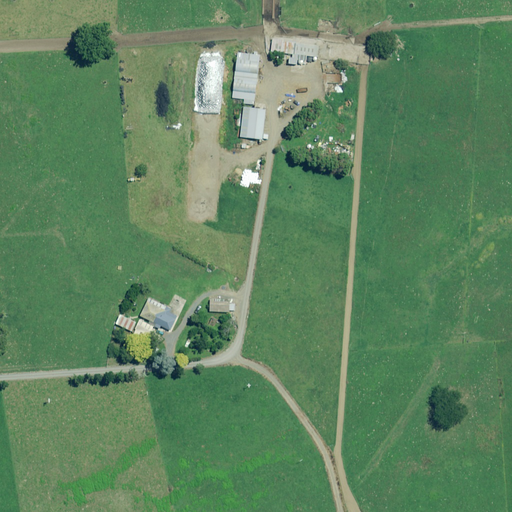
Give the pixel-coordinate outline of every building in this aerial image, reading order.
[(318,57),(319,45),(295,43),(295,41),(273,38),(272,52),(288,54),(287,63),(306,65),(307,56),(318,57)] [(260,55),(238,53),(236,70),(258,72),(260,55)] [(258,75),(236,72),(232,98),(244,99),(244,104),(254,105),(258,75)] [(266,110),(242,108),(240,137),(263,139),(266,110)] [(169,312),(171,309),(150,298),(141,316),(157,324),(156,327),(159,329),(161,326),(171,331),(178,317),(169,312)] [(230,301),(211,299),(210,311),(229,313),(229,311),(235,311),(235,305),(229,304),(230,301)] [(136,322),(120,315),(116,324),(132,331),(136,322)] [(153,326),(140,320),(135,329),(149,336),(153,326)]
